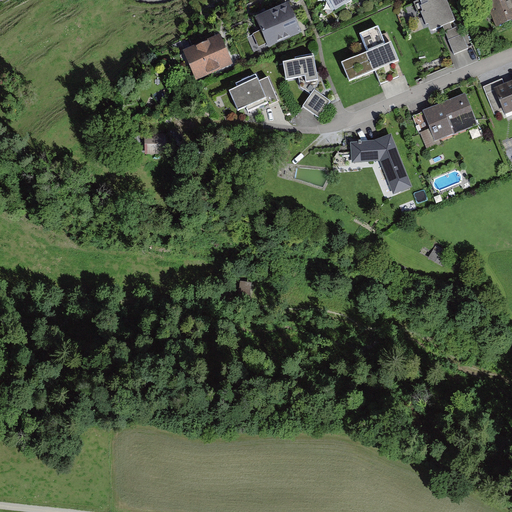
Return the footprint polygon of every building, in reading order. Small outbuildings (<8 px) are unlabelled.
[(289,0),(255,15),(262,29),(253,33),(259,46),(267,43),(269,47),(303,33),(289,0)] [(353,0),(325,0),(332,11),(335,9),(336,10),(353,0)] [(445,0),(429,0),(422,3),(433,31),(455,22),(445,0)] [(511,0),(486,0),(497,27),(511,20),(511,0)] [(379,27),(360,35),(363,43),(354,47),(359,58),(343,65),(350,81),(376,71),(381,84),(399,76),(394,64),(399,62),(387,32),(382,35),(379,27)] [(457,28),(449,31),(452,40),(449,41),(455,55),(468,49),(463,36),(460,36),(457,28)] [(220,34),(183,50),(196,80),(233,63),(220,34)] [(314,56),(284,64),(287,82),(300,79),(301,87),(312,94),(303,108),(321,119),(331,101),(320,94),(325,89),(318,74),(314,56)] [(238,89),(230,92),(238,112),(247,108),(249,113),(269,104),(270,106),(279,102),(268,78),(259,83),(256,76),(236,85),(238,89)] [(503,80),(484,87),(495,115),(511,107),(511,83),(505,86),(503,80)] [(466,98),(413,118),(420,134),(434,128),(438,140),(453,134),(451,128),(474,119),(466,98)] [(166,134),(145,134),(145,154),(166,153),(166,134)] [(373,144),(355,145),(356,155),(360,158),(361,162),(382,160),(395,193),(410,187),(390,138),(373,144)] [(250,285),(242,283),(239,301),(247,303),(250,285)]
